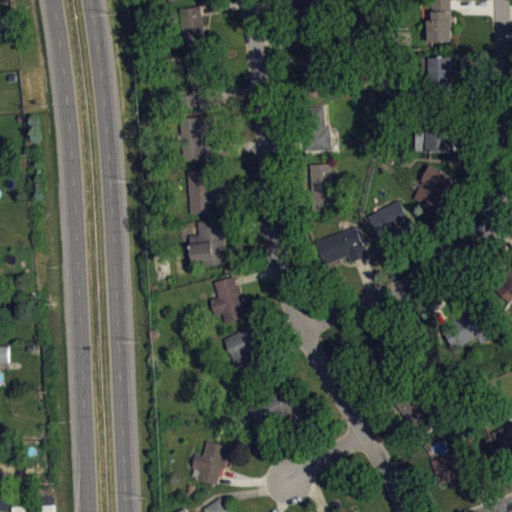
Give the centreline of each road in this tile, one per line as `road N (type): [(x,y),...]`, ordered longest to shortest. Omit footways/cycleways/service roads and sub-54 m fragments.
road 1 (residential): [(408,511),(285,291),(246,0)]
road 2 (primary): [(55,0),(72,113),(93,511)]
road 3 (primary): [(128,511),(109,105),(94,0)]
road 4 (residential): [(304,329),(480,234),(502,189),(503,0)]
